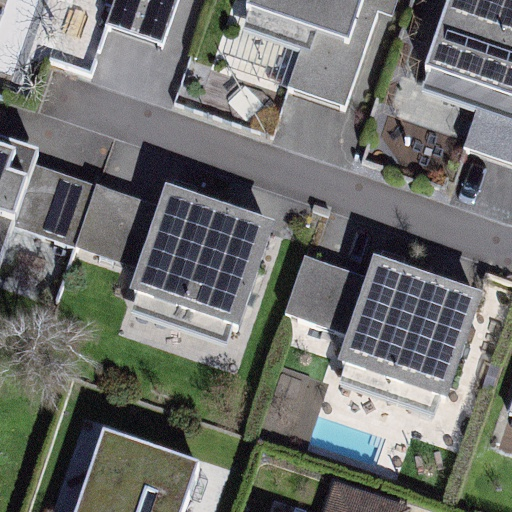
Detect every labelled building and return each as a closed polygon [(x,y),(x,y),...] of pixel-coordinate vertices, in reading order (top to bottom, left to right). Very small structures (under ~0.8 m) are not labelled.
[(369,0),(250,0),(244,19),(351,55),(369,0)] [(511,4),(497,0),(456,0),(430,79),(511,106),(511,4)] [(50,170),(0,152),(0,300),(3,301),(50,170)] [(277,240),(164,203),(132,303),(245,340),(277,240)] [(340,386),(451,421),(486,309),(375,274),(340,386)] [(85,431),(63,498),(81,504),(103,436),(85,431)] [(187,511),(201,472),(106,441),(81,511),(187,511)]
